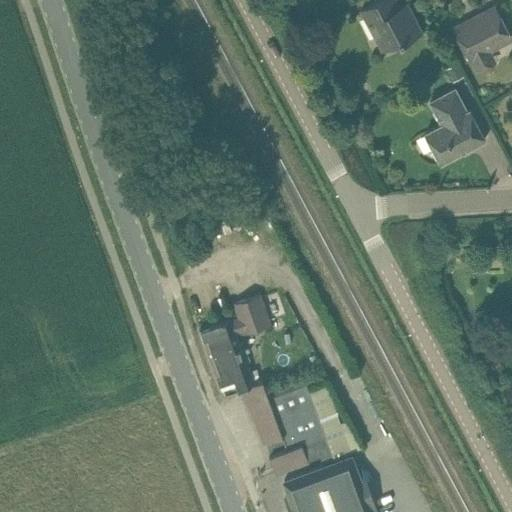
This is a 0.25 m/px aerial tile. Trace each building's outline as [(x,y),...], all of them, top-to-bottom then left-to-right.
[(378,0),(363,8),(383,47),(399,39),(401,42),(422,31),(407,2),(400,5),(397,0),(378,0)] [(483,48),(510,34),(495,4),(453,26),(471,61),(472,60),(477,70),(491,63),(483,48)] [(457,62),(447,67),(453,80),(464,75),(457,62)] [(425,132),(441,162),(485,138),(470,108),(467,109),(455,86),(430,100),(442,123),(425,132)] [(223,394),(245,386),(254,382),(236,332),(244,330),(245,332),(271,323),(260,292),(253,295),(234,302),(239,317),(231,319),(231,317),(199,328),(223,394)] [(254,382),(245,386),(265,442),(271,440),(275,451),(269,453),(276,472),(321,455),(324,464),(336,460),(334,457),(363,446),(347,419),(341,421),(327,382),(310,388),(306,378),(268,392),(263,379),(254,382)] [(324,464),(285,479),(290,494),(285,496),(291,511),(379,511),(362,465),(359,466),(354,453),(336,460),(324,464)]
